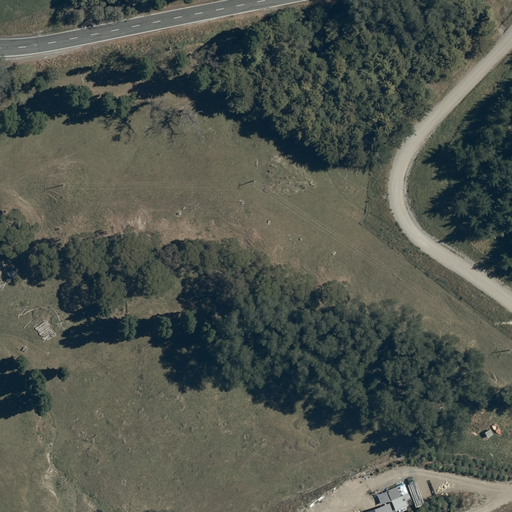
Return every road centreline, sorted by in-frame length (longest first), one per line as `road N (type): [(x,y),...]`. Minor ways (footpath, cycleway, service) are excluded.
road 1 (unclassified): [(511,34),(405,158),(397,184),(407,222),(511,304)]
road 2 (tertiary): [(274,0),(94,35),(0,41)]
